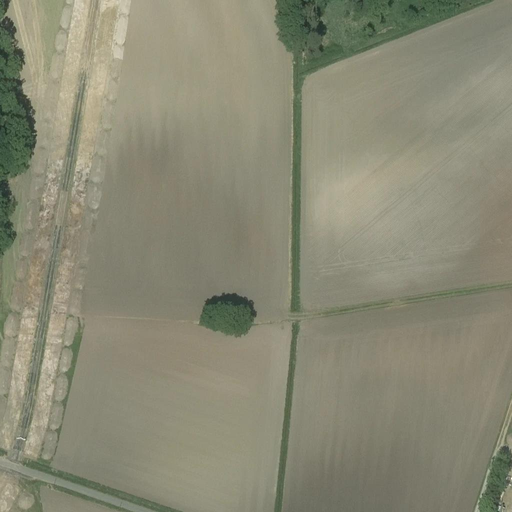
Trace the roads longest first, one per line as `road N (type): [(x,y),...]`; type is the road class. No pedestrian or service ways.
road 1 (track): [(511,288),(299,323)]
road 2 (unclassified): [(142,511),(0,464)]
